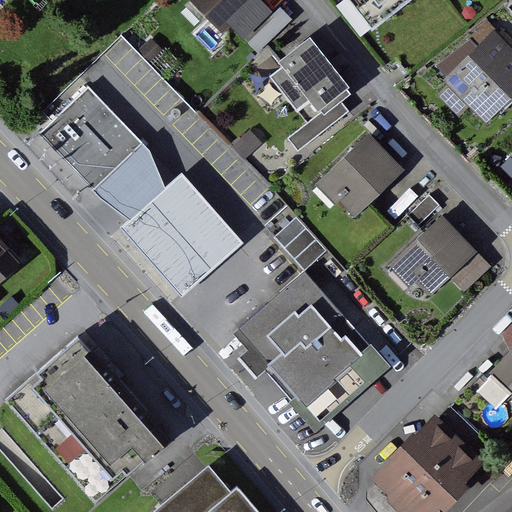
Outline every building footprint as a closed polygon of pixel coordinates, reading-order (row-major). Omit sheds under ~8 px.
[(196,0),(229,32),(236,25),(253,42),(279,16),(262,0),(196,0)] [(354,0),(374,26),(408,0),(354,0)] [(511,94),(511,43),(502,33),(455,80),(491,116),(511,94)] [(154,36),(142,48),(154,62),(167,50),(154,36)] [(303,150),(352,109),(342,97),(353,88),(310,38),(281,63),(283,65),(271,76),(300,110),(312,99),(323,112),(292,138),(303,150)] [(96,188),(146,140),(93,84),(42,132),(96,188)] [(180,109),(178,108),(176,107),(174,107),(173,108),(171,109),(170,110),(169,112),(170,114),(170,116),(172,118),(173,119),(175,119),(177,119),(179,118),(181,116),(181,114),(181,112),(181,110),(180,109)] [(243,153),(260,139),(252,129),(234,143),(243,153)] [(406,170),(371,134),(320,184),(355,219),(406,170)] [(96,188),(130,218),(122,225),(184,295),(246,241),(185,171),(168,185),(146,140),(96,188)] [(444,204),(434,193),(412,214),(423,225),(444,204)] [(431,301),(484,249),(446,210),(393,262),(431,301)] [(274,237),(304,270),(326,250),(297,217),(274,237)] [(0,280),(23,259),(0,234),(0,280)] [(319,429),(394,363),(312,270),(236,337),(248,350),(240,358),(258,379),(267,371),(319,429)] [(511,324),(503,333),(511,341),(511,324)] [(101,500),(166,442),(84,349),(18,406),(101,500)] [(511,353),(494,373),(511,388),(511,353)] [(511,429),(511,388),(494,373),(447,424),(485,459),(511,429)] [(409,511),(436,511),(485,459),(447,424),(437,414),(376,481),(409,511)] [(261,511),(219,460),(156,511),(261,511)]
